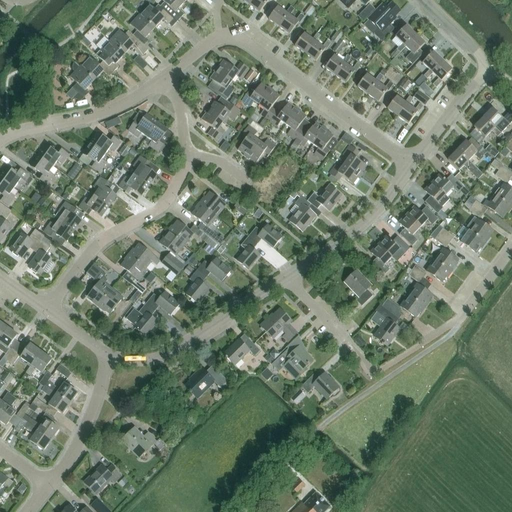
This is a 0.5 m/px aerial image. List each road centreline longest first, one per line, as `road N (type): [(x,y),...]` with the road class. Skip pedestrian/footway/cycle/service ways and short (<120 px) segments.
road 1 (residential): [(219,39),(239,39),(412,165)]
road 2 (residential): [(46,312),(102,240),(169,199),(187,156)]
road 3 (residential): [(111,362),(177,353),(289,279)]
road 4 (residential): [(0,142),(112,110),(162,78)]
road 5 (residential): [(289,279),(347,241),(412,165)]
road 6 (residential): [(49,488),(73,456),(111,362)]
road 7 (residential): [(429,339),(456,321),(511,249)]
road 8 (residential): [(412,165),(486,70)]
